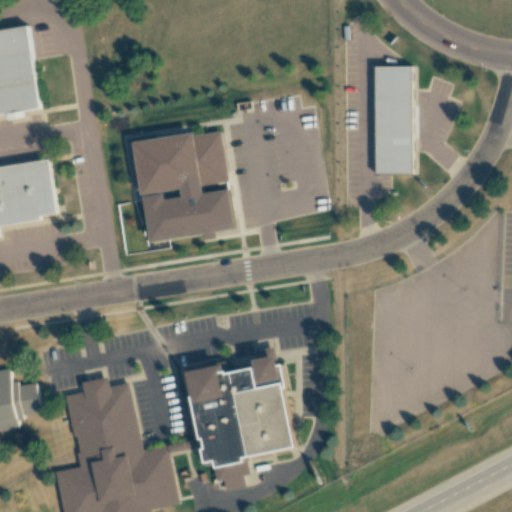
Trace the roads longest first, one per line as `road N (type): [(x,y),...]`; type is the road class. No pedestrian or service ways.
road 1 (tertiary): [(511,81),(501,121),(470,176),(392,238),(244,272),(0,310)]
road 2 (tertiary): [(511,55),(461,45),(395,0)]
